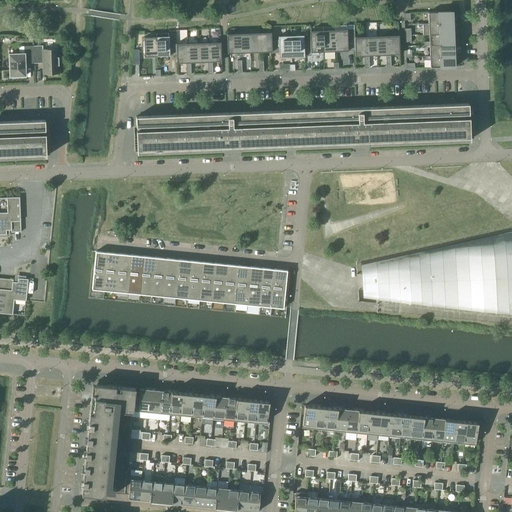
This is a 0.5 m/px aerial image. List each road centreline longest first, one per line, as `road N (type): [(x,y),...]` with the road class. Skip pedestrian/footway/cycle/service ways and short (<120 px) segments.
road 1 (residential): [(483,75),(128,89),(114,172)]
road 2 (residential): [(283,386),(71,365)]
road 3 (residential): [(491,408),(283,386)]
road 4 (unclassified): [(298,267),(101,247)]
road 5 (unclassified): [(307,164),(114,172)]
road 6 (unclassified): [(487,155),(307,164)]
road 7 (unclassified): [(55,511),(71,365)]
road 8 (residential): [(60,173),(63,94),(0,94)]
road 9 (unclassified): [(33,361),(19,498)]
road 10 (residential): [(283,386),(270,511)]
